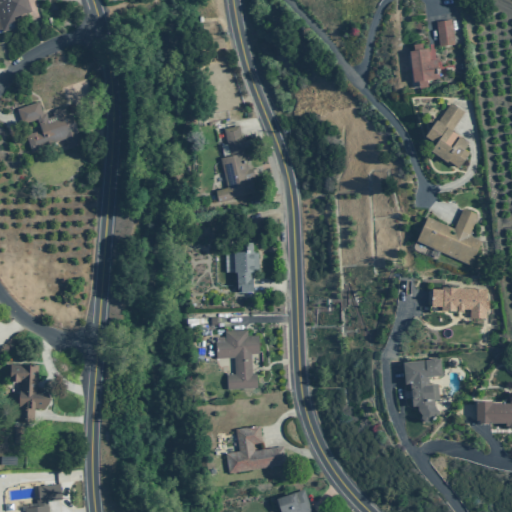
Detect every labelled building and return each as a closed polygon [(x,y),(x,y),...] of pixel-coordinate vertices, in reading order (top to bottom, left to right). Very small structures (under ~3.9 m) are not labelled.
[(0,0),(0,26),(2,32),(15,27),(12,18),(30,12),(26,0),(0,0)] [(453,44),(450,20),(435,22),(438,46),(453,44)] [(222,38),(225,48),(215,48),(215,38),(222,38)] [(412,82),(439,78),(436,60),(428,61),(427,49),(408,51),(412,82)] [(67,148),(64,139),(30,151),(25,135),(40,130),(36,119),(21,124),(16,109),(38,101),(42,114),(45,113),(47,118),(53,116),(51,113),(53,112),(53,111),(61,108),(61,109),(63,108),(66,116),(71,114),(77,133),(76,133),(80,143),(67,148)] [(424,136),(435,144),(430,151),(445,161),(447,159),(458,167),(468,153),(463,149),(467,143),(450,131),(463,112),(449,102),(436,121),(435,120),(424,136)] [(238,125),(223,129),(229,156),(219,158),(226,188),(215,190),(217,202),(230,199),(229,198),(254,192),(251,178),(253,177),(251,168),(247,169),(245,160),(246,160),(238,125)] [(468,236),(477,215),(462,208),(453,229),(426,217),(416,241),(470,265),(480,241),(468,236)] [(232,252),(233,273),(235,273),(236,292),(252,292),(252,277),(251,277),(251,272),(258,272),(257,253),(249,253),(249,252),(232,252)] [(486,289),(441,288),(441,290),(433,289),(432,297),(427,297),(426,310),(469,311),(469,318),(485,318),(486,289)] [(216,358),(233,357),(234,374),(226,375),(226,389),(256,388),(255,374),(251,374),(250,354),(258,353),(257,335),(246,336),(246,330),(223,331),(224,341),(215,342),(216,358)] [(402,363),(404,384),(409,383),(412,406),(417,406),(417,410),(427,423),(439,413),(433,406),(431,384),(428,385),(427,376),(441,375),(439,359),(402,363)] [(36,388),(44,388),(50,399),(42,410),(33,409),(32,422),(17,421),(19,382),(9,381),(10,364),(20,365),(20,364),(37,365),(36,388)] [(475,423),(509,423),(509,428),(511,428),(511,401),(509,401),(509,403),(491,403),(491,401),(475,401),(475,423)] [(234,429),(238,451),(224,453),(228,473),(285,464),(282,446),(253,450),(252,444),(262,443),(259,425),(234,429)] [(14,443),(21,443),(23,427),(15,426),(14,443)] [(16,465),(0,465),(0,456),(16,457),(16,465)] [(48,511),(47,501),(61,500),(59,484),(36,487),(38,499),(35,500),(35,503),(28,504),(28,508),(23,508),(23,511),(48,511)] [(275,499),(279,511),(307,511),(310,511),(303,489),(275,499)] [(3,504),(11,503),(12,510),(4,511),(3,504)]
